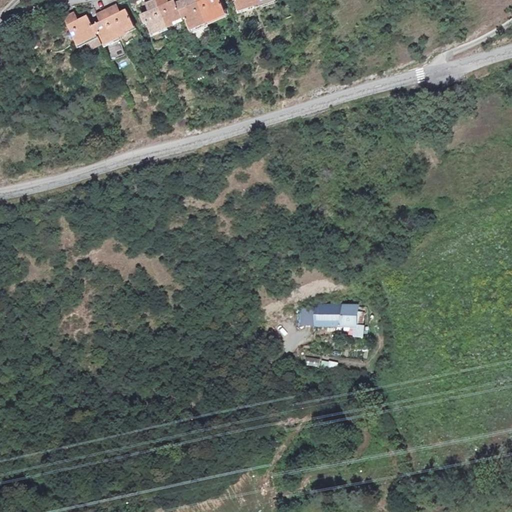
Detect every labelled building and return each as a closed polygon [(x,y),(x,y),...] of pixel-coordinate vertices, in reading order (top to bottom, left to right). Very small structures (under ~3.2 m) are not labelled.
[(169,27),(156,0),(155,0),(149,3),(150,4),(147,6),(150,12),(142,16),(146,25),(148,23),(153,34),(169,27)] [(156,0),(169,27),(185,20),(177,3),(176,1),(171,3),(168,4),(166,0),(156,0)] [(184,0),(177,3),(185,20),(191,33),(194,31),(197,39),(212,33),(207,23),(197,0),(188,0),(190,3),(188,3),(186,0),(184,0)] [(197,0),(207,23),(227,14),(221,0),(197,0)] [(257,6),(255,0),(233,0),(234,0),(233,0),(235,0),(239,11),(257,6)] [(107,10),(121,37),(137,29),(128,10),(122,13),(118,5),(107,10)] [(94,27),(98,35),(101,34),(106,44),(121,37),(107,10),(98,15),(102,23),(94,27)] [(76,13),(65,18),(79,45),(86,41),(89,44),(92,50),(103,45),(98,35),(94,27),(89,16),(80,21),(76,13)] [(356,306),(316,307),(317,329),(357,327),(356,306)] [(318,357),(305,360),(307,369),(320,366),(318,357)] [(337,371),(338,361),(322,359),(321,369),(337,371)]
